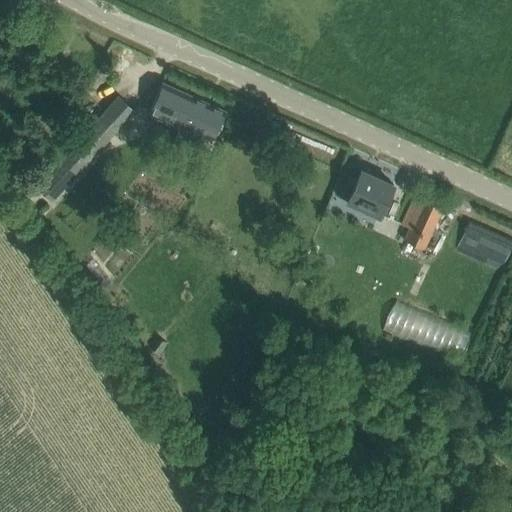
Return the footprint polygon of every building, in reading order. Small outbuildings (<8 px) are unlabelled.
[(149,111),(212,139),(225,110),(162,82),(149,111)] [(49,168),(66,183),(120,123),(102,107),(49,168)] [(347,173),(337,195),(345,198),(344,201),(379,217),(395,182),(360,166),(355,177),(347,173)] [(404,238),(423,248),(442,207),(415,194),(401,225),(408,228),(404,238)] [(135,205),(124,215),(132,224),(143,214),(135,205)] [(455,250),(501,270),(511,245),(511,235),(469,217),(455,250)]
